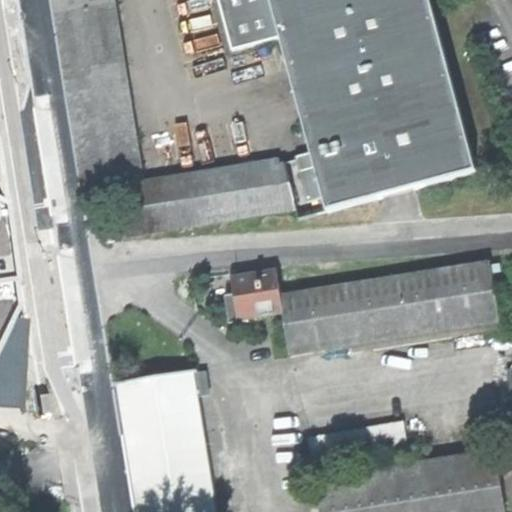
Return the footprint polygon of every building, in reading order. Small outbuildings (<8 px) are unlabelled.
[(51,0),(83,193),(122,187),(147,183),(115,0),(51,0)] [(293,159),(310,217),(477,174),(428,0),(218,0),(232,50),(279,40),(310,154),(293,159)] [(131,238),(299,210),(288,163),(283,163),(282,160),(147,183),(122,187),(131,238)] [(0,326),(15,296),(0,191),(0,326)] [(493,263),(284,295),(287,315),(295,359),(376,346),(378,355),(506,333),(493,263)] [(229,298),(233,326),(252,323),(251,320),(287,315),(284,295),(281,273),(236,280),(238,296),(229,298)] [(218,511),(195,372),(118,384),(130,457),(138,511),(218,511)] [(51,394),(39,395),(41,415),(53,413),(51,394)] [(315,438),(316,454),(360,451),(359,435),(315,438)] [(509,511),(500,450),(318,480),(323,511),(509,511)]
